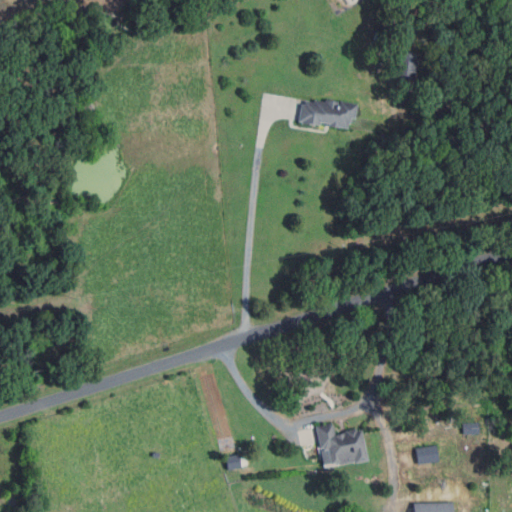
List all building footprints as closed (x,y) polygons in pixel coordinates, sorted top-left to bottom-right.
[(377,24),(390,27),(385,44),(373,41),(377,24)] [(421,54),(415,82),(392,77),(398,49),(421,54)] [(336,127),(326,125),(327,122),(318,121),(318,123),(312,122),(312,124),(299,122),(300,120),(297,120),(299,102),(302,102),(302,100),(312,101),(312,99),(323,100),(324,99),(355,103),(353,117),(349,117),(348,123),(346,122),(345,127),(336,125),(336,127)] [(338,463),(337,461),(329,463),(327,448),(321,449),(321,446),(318,447),(314,425),(331,422),(333,433),(343,432),(343,429),(354,427),(355,430),(360,429),(366,459),(354,462),(353,460),(338,463)] [(478,423),(478,435),(462,436),(461,424),(478,423)] [(437,445),(439,461),(416,465),(413,449),(437,445)] [(452,503),(452,511),(413,511),(413,504),(452,503)]
